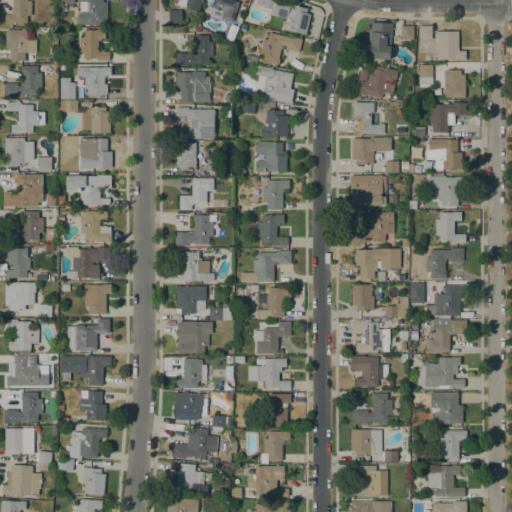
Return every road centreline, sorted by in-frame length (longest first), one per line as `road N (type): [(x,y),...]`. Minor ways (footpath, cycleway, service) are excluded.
road 1 (residential): [(344,0),(326,72),(319,152),(319,511)]
road 2 (residential): [(132,511),(142,408),(142,0)]
road 3 (residential): [(495,511),(496,1)]
road 4 (residential): [(511,1),(379,0)]
